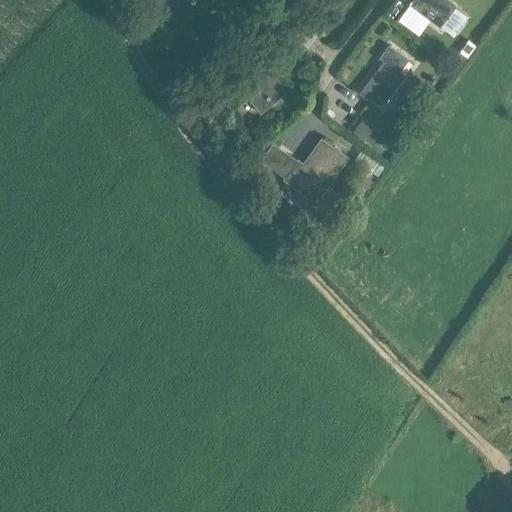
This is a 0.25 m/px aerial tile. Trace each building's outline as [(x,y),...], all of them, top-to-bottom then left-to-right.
[(173,4),(170,0),(142,0),(134,6),(148,23),(173,4)] [(447,0),(412,0),(417,4),(415,8),(440,27),(455,6),(447,0)] [(383,61),(360,93),(368,99),(369,97),(381,106),(384,101),(387,103),(405,78),(406,76),(401,73),(410,61),(389,45),(379,58),(383,61)] [(254,87),(245,94),(261,114),(286,94),(283,91),(288,88),(279,78),(282,76),(276,69),(275,70),(266,60),(246,77),(254,87)] [(298,159),(285,178),(284,179),(313,201),(313,202),(317,205),(321,199),(320,198),(349,158),(339,151),(341,149),(335,145),(334,146),(322,137),(304,163),(298,159)] [(269,166),(282,148),(274,142),(261,160),(269,166)] [(290,215),(298,206),(287,197),(279,206),(290,215)] [(302,224),(310,215),(299,206),(291,215),(302,224)]
